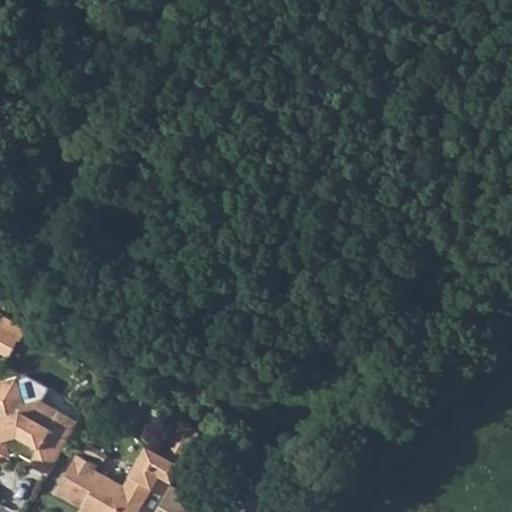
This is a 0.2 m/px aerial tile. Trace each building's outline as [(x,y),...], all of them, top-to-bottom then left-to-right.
[(0,349),(14,356),(28,326),(6,316),(0,326),(0,349)] [(27,463),(47,475),(70,436),(63,432),(71,418),(42,402),(49,389),(28,377),(0,384),(0,460),(8,458),(4,439),(16,436),(37,447),(27,463)] [(71,418),(63,432),(70,436),(78,422),(71,418)] [(77,454),(56,492),(92,511),(138,511),(159,474),(172,481),(202,431),(182,420),(161,455),(146,446),(124,486),(95,470),(97,466),(77,454)] [(171,485),(155,511),(198,511),(203,503),(171,485)] [(258,511),(258,498),(246,499),(247,511),(258,511)] [(247,511),(246,499),(237,500),(238,511),(247,511)]
